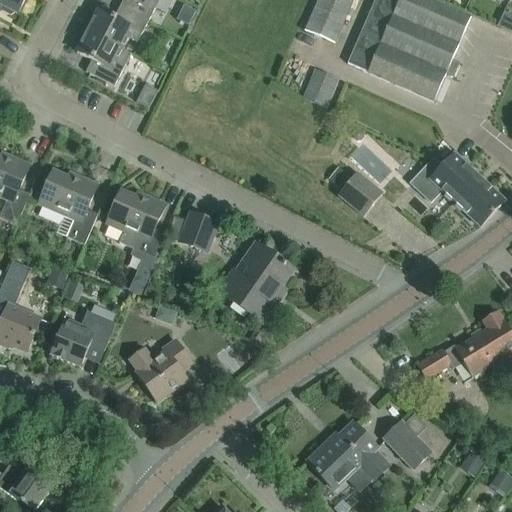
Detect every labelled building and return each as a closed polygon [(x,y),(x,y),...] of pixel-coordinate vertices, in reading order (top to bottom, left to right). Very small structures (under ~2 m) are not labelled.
[(0,0),(0,6),(1,7),(1,12),(10,17),(15,14),(17,15),(25,0),(0,0)] [(147,25),(159,0),(128,0),(122,13),(147,25)] [(334,44),(353,0),(316,0),(303,31),(334,44)] [(434,103),(471,18),(427,0),(377,0),(349,67),(434,103)] [(190,11),(185,24),(197,29),(203,16),(190,11)] [(137,44),(147,25),(122,13),(117,22),(98,12),(94,20),(92,19),(85,32),(122,51),(128,40),(137,44)] [(131,55),(122,51),(85,32),(78,44),(80,45),(76,54),(95,64),(89,76),(114,88),(131,55)] [(325,109),(337,83),(314,72),(301,98),(325,109)] [(454,156),(442,169),(433,161),(410,186),(431,205),(442,193),(480,229),(504,203),(454,156)] [(30,167),(13,159),(11,164),(0,159),(0,200),(6,203),(0,217),(0,220),(17,228),(30,197),(19,192),(30,167)] [(98,187),(81,179),(78,183),(53,173),(38,207),(74,223),(67,240),(84,247),(98,217),(87,212),(98,187)] [(363,219),(382,195),(357,175),(338,199),(363,219)] [(121,192),(106,227),(123,234),(119,245),(155,261),(163,243),(152,238),(166,206),(149,199),(146,203),(136,199),(121,192)] [(206,254),(217,225),(190,215),(180,244),(206,254)] [(272,301),(293,272),(256,246),(236,275),(233,273),(218,295),(262,325),(276,304),(272,301)] [(52,270),(46,286),(62,292),(68,276),(52,270)] [(27,355),(41,321),(14,310),(25,284),(6,276),(0,291),(0,346),(8,350),(9,347),(27,355)] [(70,283),(63,300),(76,305),(83,289),(70,283)] [(80,369),(89,347),(104,353),(116,325),(87,313),(80,330),(64,324),(50,357),(80,369)] [(511,356),(511,339),(497,315),(483,323),(488,332),(456,351),(454,348),(443,355),(442,353),(418,368),(426,381),(449,367),(452,372),(463,365),(472,379),(504,359),(505,360),(511,356)] [(187,383),(180,374),(192,365),(175,343),(163,352),(165,354),(152,363),(144,352),(130,362),(138,374),(136,375),(157,405),(187,383)] [(431,455),(414,438),(424,429),(414,419),(404,428),(401,424),(384,441),(413,472),(431,455)] [(388,468),(374,453),(377,451),(353,426),(329,449),(326,446),(307,464),(316,473),(315,474),(318,477),(319,476),(334,492),(347,480),(360,493),(371,482),(373,484),(388,468)] [(464,467),(476,474),(483,463),(472,455),(464,467)] [(35,511),(51,490),(13,463),(0,480),(0,490),(30,511),(35,511)] [(505,493),(511,481),(511,480),(501,473),(493,485),(505,493)]
